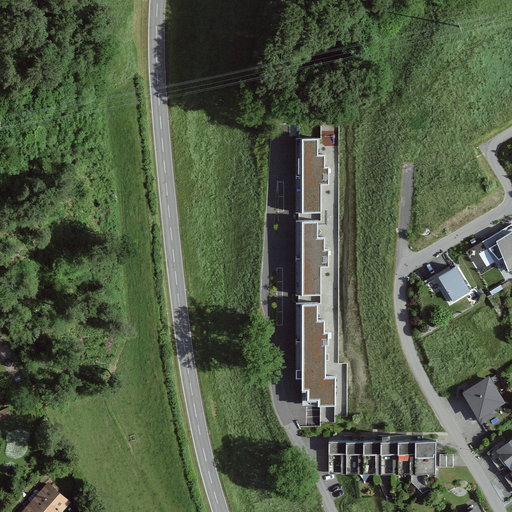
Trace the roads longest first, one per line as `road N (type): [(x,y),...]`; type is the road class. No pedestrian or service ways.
road 1 (secondary): [(157,0),(156,68),(181,317),(220,511)]
road 2 (residential): [(337,511),(279,402),(266,301),(276,129)]
road 3 (residential): [(501,511),(415,363),(401,312),(401,264)]
road 4 (residential): [(401,264),(511,203)]
